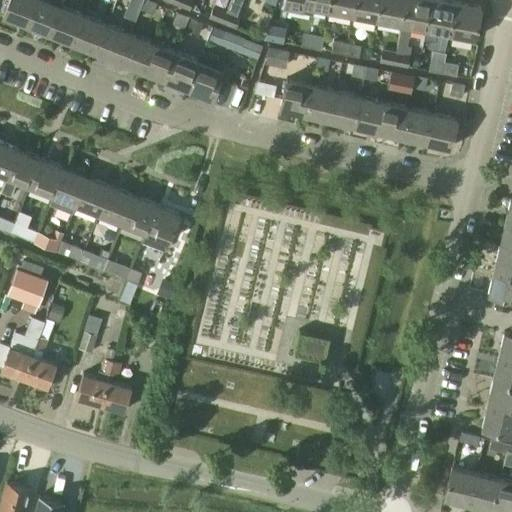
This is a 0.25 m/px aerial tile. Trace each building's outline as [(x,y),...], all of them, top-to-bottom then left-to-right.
[(27,24),(36,0),(8,0),(2,15),(27,24)] [(46,0),(36,0),(27,24),(49,33),(60,5),(62,0),(49,0),(49,1),(46,0)] [(128,0),(126,5),(139,10),(142,0),(128,0)] [(148,0),(142,0),(139,10),(150,15),(155,3),(148,0)] [(177,0),(175,4),(189,9),(192,0),(177,0)] [(229,0),(226,9),(237,14),(242,0),(229,0)] [(328,11),(330,0),(284,0),(283,8),(312,14),(313,8),(328,11)] [(352,16),(354,0),(330,0),(328,11),(352,16)] [(376,20),(380,0),(354,0),(352,16),(376,20)] [(401,25),(406,0),(380,0),(376,20),(400,25),(401,25)] [(407,45),(411,27),(425,30),(430,0),(406,0),(401,25),(400,25),(395,50),(396,51),(394,64),(408,67),(411,46),(407,45)] [(434,41),(436,32),(449,34),(456,2),(447,0),(430,0),(425,30),(424,39),(434,41)] [(456,2),(449,34),(475,39),(481,6),(456,2)] [(213,4),(208,17),(221,22),(226,9),(213,4)] [(83,15),(60,5),(49,33),(72,42),(83,15)] [(221,22),(236,28),(240,15),(237,14),(226,9),(221,22)] [(185,28),(190,16),(177,11),(173,23),(185,28)] [(106,24),(83,15),(72,42),(95,51),(106,24)] [(201,21),(190,16),(185,28),(197,32),(201,21)] [(129,33),(106,24),(95,51),(118,61),(129,33)] [(282,41),(284,28),(270,25),(267,37),(282,41)] [(248,53),(252,41),(223,30),(219,42),(248,53)] [(141,70),(152,42),(129,33),(118,61),(141,70)] [(345,54),(347,42),(333,39),(331,51),(345,54)] [(164,79),(175,51),(152,42),(141,70),(164,79)] [(361,45),(347,42),(345,54),(358,57),(361,45)] [(265,57),(265,58),(287,63),(289,51),(267,46),(265,57)] [(379,61),(394,64),(396,51),(395,50),(382,48),(379,61)] [(187,88),(198,60),(175,51),(164,79),(187,88)] [(202,52),(199,61),(198,60),(187,88),(211,98),(222,70),(226,61),(202,52)] [(328,71),(330,58),(317,56),(315,68),(328,71)] [(428,70),(442,73),(444,61),(430,58),(428,70)] [(444,61),(442,73),(456,76),(458,64),(444,61)] [(351,75),(363,77),(366,65),(353,63),(351,75)] [(366,65),(363,77),(376,80),(378,68),(366,65)] [(399,72),(396,85),(411,88),(411,87),(414,74),(401,72),(399,72)] [(414,74),(412,87),(425,90),(427,77),(414,74)] [(212,103),(240,112),(248,86),(221,77),(212,103)] [(279,107),(303,113),(310,84),(286,78),(279,107)] [(256,91),(274,94),(276,83),(258,81),(256,91)] [(465,84),(451,82),(449,94),(462,97),(465,84)] [(310,84),(303,113),(328,119),(335,90),(310,84)] [(352,125),(359,95),(335,90),(328,119),(352,125)] [(376,130),(383,101),(359,95),(352,125),(376,130)] [(401,136),(408,107),(383,101),(376,130),(401,136)] [(425,142),(431,113),(408,107),(401,136),(425,142)] [(431,113),(425,142),(450,148),(457,119),(431,113)] [(0,173),(6,176),(18,148),(0,141),(0,173)] [(17,180),(29,185),(40,157),(18,148),(6,176),(0,191),(10,195),(17,180)] [(64,167),(40,157),(29,185),(52,194),(49,201),(64,167)] [(75,204),(86,176),(85,175),(84,170),(78,167),(73,171),(64,167),(52,194),(49,201),(49,202),(72,211),(75,204)] [(109,185),(86,176),(75,204),(98,213),(109,185)] [(121,222),(132,194),(109,185),(98,213),(121,222)] [(144,231),(155,203),(132,194),(121,222),(144,231)] [(164,249),(168,241),(179,213),(155,203),(144,231),(141,240),(164,249)] [(14,221),(0,215),(0,228),(10,232),(14,221)] [(511,222),(504,221),(498,245),(511,248),(511,222)] [(32,241),(37,230),(26,225),(21,237),(32,241)] [(50,235),(37,230),(32,241),(45,246),(50,235)] [(50,247),(49,248),(57,251),(61,239),(59,238),(54,236),(50,247)] [(61,239),(57,251),(62,253),(67,242),(61,239)] [(79,260),(84,248),(72,244),(67,255),(79,260)] [(511,248),(498,245),(493,269),(511,273),(511,248)] [(100,255),(84,248),(79,260),(101,269),(109,252),(102,249),(100,255)] [(126,278),(130,267),(118,262),(113,273),(126,278)] [(38,305),(47,278),(16,267),(7,293),(38,305)] [(142,271),(130,267),(126,278),(137,283),(142,271)] [(511,273),(493,269),(487,293),(511,299),(511,273)] [(170,298),(176,283),(162,277),(156,292),(170,298)] [(52,303),(47,318),(54,320),(59,322),(64,307),(52,303)] [(0,369),(23,377),(35,346),(39,334),(45,320),(31,314),(24,333),(15,329),(9,344),(0,340),(0,364),(1,365),(0,369)] [(92,351),(102,318),(89,314),(78,347),(92,351)] [(45,320),(39,334),(48,338),(54,320),(47,318),(46,317),(45,320)] [(503,331),(498,355),(511,358),(511,321),(510,332),(503,331)] [(154,347),(159,326),(149,323),(144,344),(154,347)] [(299,330),(294,353),(324,360),(329,337),(299,330)] [(39,334),(35,346),(44,350),(48,338),(39,334)] [(32,353),(23,377),(47,386),(56,361),(41,356),(32,353)] [(492,379),(511,384),(511,358),(498,355),(492,379)] [(83,371),(75,396),(100,403),(107,378),(109,372),(112,360),(103,357),(98,376),(83,371)] [(112,360),(109,372),(118,374),(121,362),(112,360)] [(107,378),(100,403),(124,410),(131,385),(116,381),(107,378)] [(511,384),(492,379),(486,403),(511,408),(511,384)] [(511,408),(486,403),(481,427),(511,434),(511,408)] [(458,440),(476,445),(479,435),(461,431),(458,440)] [(488,448),(506,452),(509,443),(491,438),(488,448)] [(443,497),(468,503),(476,471),(452,464),(443,497)] [(468,503),(492,509),(500,477),(476,471),(468,503)] [(492,509),(503,511),(511,511),(511,480),(500,477),(492,509)] [(6,479),(0,500),(0,511),(23,511),(30,486),(6,479)] [(59,511),(63,501),(40,494),(34,511),(59,511)]
